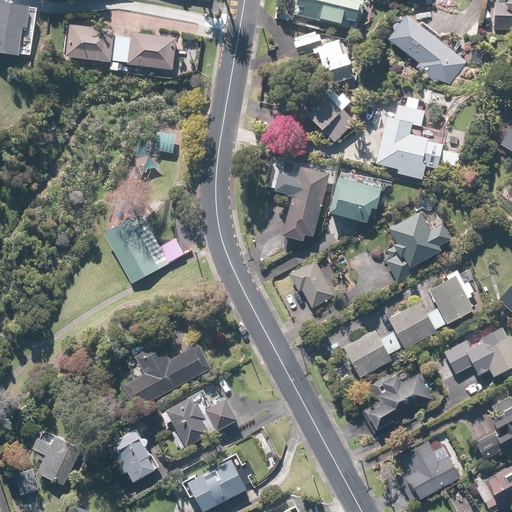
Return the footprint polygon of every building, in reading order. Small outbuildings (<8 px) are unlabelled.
[(0,0),(0,50),(19,53),(23,24),(28,25),(31,3),(7,0),(0,0)] [(301,0),(299,14),(322,19),(322,17),(346,22),(348,16),(361,20),(366,0),(301,0)] [(496,1),(495,29),(511,29),(511,0),(510,0),(508,2),(496,1)] [(469,61),(411,12),(391,36),(422,62),(418,67),(435,82),(438,79),(450,84),(469,61)] [(179,37),(134,31),(133,37),(117,35),(117,29),(71,24),(68,56),(114,61),(114,60),(130,62),(130,63),(175,69),(179,37)] [(317,31),(298,37),(302,53),(320,48),(325,66),(337,63),(342,80),(358,75),(354,61),(357,61),(354,49),(346,51),(343,39),(327,43),(323,31),(317,33),(317,31)] [(485,52),(474,50),(472,61),(483,64),(485,52)] [(337,88),(312,110),(328,127),(326,129),(336,141),(359,121),(346,107),(355,99),(347,91),(343,94),(337,88)] [(397,116),(390,115),(379,161),(400,167),(399,173),(424,179),(428,165),(439,168),(445,142),(430,139),(430,136),(413,132),(415,123),(423,125),(427,110),(400,103),(397,116)] [(175,152),(178,134),(159,131),(156,149),(175,152)] [(334,171),(303,162),(299,174),(280,169),(275,187),(294,193),(283,230),(306,237),(308,231),(315,233),(334,171)] [(343,175),(334,209),(372,219),(376,204),(380,205),(385,186),(343,175)] [(425,210),(394,226),(402,242),(388,248),(393,257),(388,260),(399,280),(421,269),(418,263),(445,248),(443,243),(455,237),(447,221),(434,228),(425,210)] [(134,281),(171,263),(170,261),(186,253),(179,238),(162,246),(146,212),(109,230),(134,281)] [(336,295),(318,259),(292,272),(301,290),(305,288),(314,306),(336,295)] [(395,358),(392,352),(406,345),(407,347),(438,331),(437,328),(460,316),(476,308),(458,274),(433,287),(442,305),(429,312),(423,301),(392,317),(398,328),(383,336),(379,328),(348,345),(365,375),(395,358)] [(511,311),(511,285),(499,300),(511,311)] [(456,374),(475,364),(480,374),(490,369),(497,381),(511,373),(511,335),(509,336),(504,326),(482,337),(484,342),(471,348),(467,340),(445,352),(456,374)] [(147,372),(125,384),(138,408),(215,366),(202,342),(173,358),(164,341),(138,355),(147,372)] [(384,428),(382,426),(395,419),(396,422),(404,417),(403,415),(411,411),(409,407),(417,403),(419,406),(434,398),(421,372),(404,381),(399,373),(385,381),(390,389),(381,393),(386,402),(371,410),(365,413),(376,432),(384,428)] [(169,408),(189,445),(242,417),(231,395),(209,407),(210,409),(207,411),(201,400),(198,401),(194,394),(169,408)] [(506,411),(492,418),(500,432),(497,433),(496,431),(476,442),(487,461),(511,448),(511,405),(505,409),(506,411)] [(162,465),(140,427),(112,443),(127,471),(133,468),(138,478),(162,465)] [(42,471),(67,483),(84,446),(46,428),(37,446),(51,452),(42,471)] [(263,432),(256,436),(267,455),(274,451),(263,432)] [(232,436),(219,443),(223,451),(236,443),(232,436)] [(422,495),(423,497),(462,476),(451,455),(441,460),(430,439),(400,456),(407,470),(400,474),(413,500),(422,495)] [(235,456),(194,478),(210,508),(251,486),(235,456)] [(511,465),(486,479),(496,497),(488,501),(494,511),(511,501),(511,465)] [(33,469),(14,474),(20,494),(38,488),(33,469)] [(466,487),(451,494),(457,505),(471,498),(466,487)] [(105,511),(82,503),(78,511),(105,511)]
